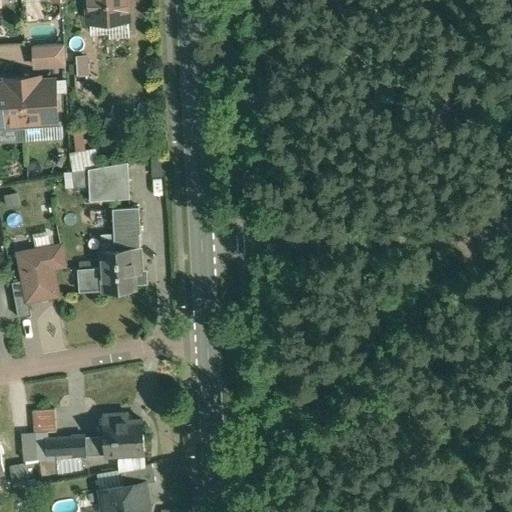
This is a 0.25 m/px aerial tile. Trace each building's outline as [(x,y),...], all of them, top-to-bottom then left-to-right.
[(89,0),(91,22),(129,19),(128,0),(89,0)] [(67,64),(66,43),(56,43),(57,65),(67,64)] [(85,74),(85,54),(73,54),(73,74),(85,74)] [(56,80),(32,81),(32,76),(24,77),(26,125),(40,125),(43,121),(58,121),(56,80)] [(24,77),(7,77),(8,82),(0,82),(0,123),(9,123),(12,126),(26,125),(24,77)] [(128,161),(89,168),(91,200),(131,197),(128,161)] [(139,206),(114,208),(116,232),(140,232),(141,232),(139,206)] [(49,242),(47,232),(29,235),(31,245),(49,242)] [(116,249),(102,250),(103,266),(79,268),(81,290),(104,289),(104,290),(137,288),(136,283),(146,282),(145,270),(143,270),(140,232),(116,232),(115,233),(116,249)] [(62,244),(20,252),(25,279),(29,300),(59,293),(54,266),(65,264),(62,244)] [(25,279),(13,281),(20,317),(32,315),(29,300),(25,279)] [(45,409),(23,410),(25,433),(47,431),(45,409)] [(129,413),(104,414),(105,435),(107,454),(145,452),(143,419),(129,420),(129,413)] [(73,436),(47,438),(48,453),(74,451),(74,456),(87,455),(86,436),(85,434),(73,435),(73,436)] [(105,435),(86,436),(87,455),(107,454),(105,435)] [(153,463),(122,468),(125,484),(144,481),(145,482),(156,480),(153,463)] [(125,484),(102,488),(106,511),(149,511),(145,482),(144,481),(125,484)]
